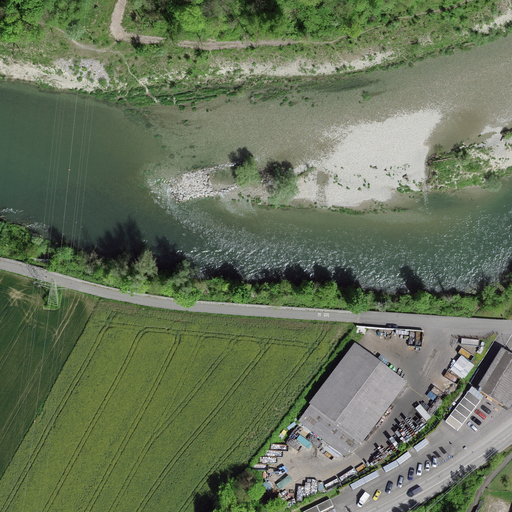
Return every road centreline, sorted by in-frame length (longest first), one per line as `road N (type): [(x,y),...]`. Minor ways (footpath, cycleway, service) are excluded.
road 1 (residential): [(0,263),(178,305),(511,327)]
road 2 (residential): [(511,430),(380,511)]
